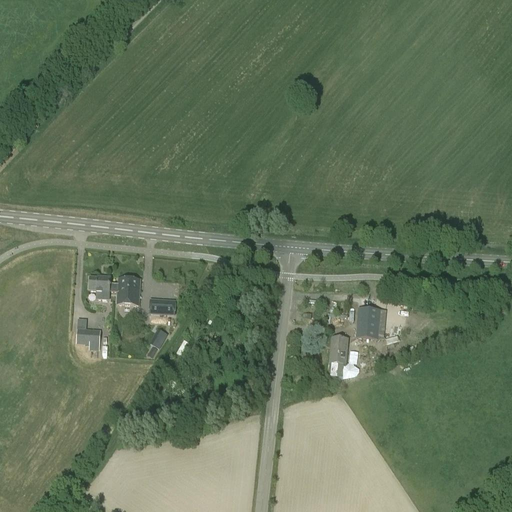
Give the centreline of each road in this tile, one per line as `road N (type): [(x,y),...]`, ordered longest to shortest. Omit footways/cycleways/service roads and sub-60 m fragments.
road 1 (secondary): [(291,248),(0,217)]
road 2 (tertiary): [(260,511),(291,248)]
road 3 (unclassified): [(0,160),(155,0)]
road 4 (secondary): [(511,263),(291,248)]
